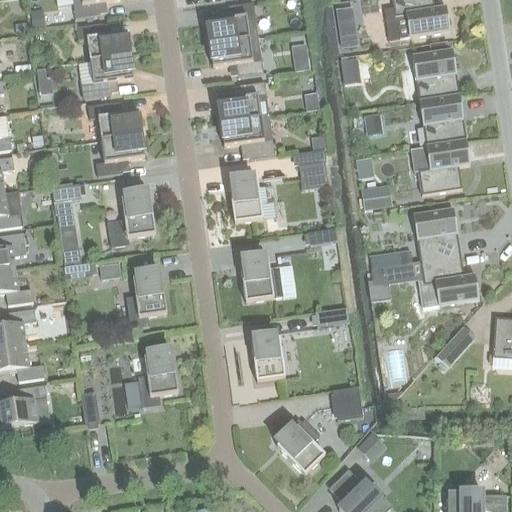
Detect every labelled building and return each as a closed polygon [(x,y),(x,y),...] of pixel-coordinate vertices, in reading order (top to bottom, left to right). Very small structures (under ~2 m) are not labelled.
[(122,4),(121,0),(71,0),(75,23),(100,19),(98,7),(122,4)] [(448,28),(446,11),(434,13),(432,0),(391,0),(398,43),(409,41),(409,42),(450,35),(448,28)] [(205,26),(209,49),(257,42),(254,20),(252,7),(228,11),(229,23),(205,26)] [(352,12),(336,14),(341,52),(357,50),(352,12)] [(43,13),(30,15),(33,33),(46,32),(43,13)] [(24,27),(14,29),(16,39),(26,37),(24,27)] [(103,41),(101,28),(76,32),(78,44),(86,43),(103,41)] [(129,60),(126,37),(103,41),(86,43),(89,66),(129,60)] [(257,42),(209,49),(212,72),(236,68),(237,81),(262,77),(260,64),(257,42)] [(290,48),(293,73),(311,70),(308,46),(290,48)] [(412,60),(419,106),(459,100),(452,54),(449,55),(447,46),(429,49),(431,58),(412,60)] [(109,86),(133,83),(129,60),(89,66),(92,88),(109,86)] [(352,64),(339,66),(343,90),(356,88),(352,64)] [(36,73),(39,99),(52,98),(50,83),(46,83),(45,72),(36,73)] [(111,98),(109,86),(92,88),(80,90),(82,102),(111,98)] [(260,123),(269,122),(263,86),(239,90),(240,102),(217,105),(220,128),(260,123)] [(419,106),(426,152),(466,145),(464,132),(459,100),(419,106)] [(114,120),(112,107),(87,111),(89,124),(97,122),(114,120)] [(141,139),(137,116),(114,120),(97,122),(100,145),(141,139)] [(379,119),(364,121),(366,141),(382,138),(379,119)] [(274,160),(272,144),(269,122),(260,123),(220,128),(223,151),(247,148),(249,164),(274,160)] [(144,162),(141,139),(100,145),(104,167),(104,168),(120,165),(144,162)] [(310,142),(312,157),(323,155),(327,155),(325,140),(310,142)] [(0,155),(11,154),(9,141),(0,142),(0,155)] [(466,145),(426,152),(429,173),(418,175),(421,199),(462,193),(461,186),(460,178),(459,178),(458,171),(470,169),(466,146),(467,146),(466,145)] [(324,167),(325,167),(323,155),(312,157),(296,159),(298,171),(324,167)] [(0,198),(4,198),(1,176),(14,174),(12,161),(0,163),(0,198)] [(122,178),(120,165),(104,168),(104,167),(95,168),(97,181),(122,178)] [(235,165),(209,168),(210,179),(236,176),(235,165)] [(324,167),(298,171),(300,183),(326,179),(324,167)] [(234,193),(229,194),(234,228),(262,224),(260,207),(257,184),(252,185),(252,181),(253,181),(252,180),(230,183),(230,185),(232,184),(234,193)] [(50,194),(52,208),(80,204),(77,190),(50,194)] [(364,215),(376,213),(391,211),(387,190),(372,193),(361,194),(364,215)] [(121,204),(124,225),(107,227),(111,252),(128,250),(127,243),(155,239),(150,205),(145,205),(144,197),(146,197),(146,195),(123,198),(124,200),(125,203),(121,204)] [(4,198),(0,198),(0,233),(22,230),(19,208),(5,210),(4,198)] [(71,214),(54,217),(58,237),(75,234),(71,214)] [(412,220),(419,266),(460,260),(455,229),(456,228),(455,221),(454,221),(453,214),(412,220)] [(335,233),(307,237),(308,239),(304,239),(305,249),(309,248),(310,250),(337,246),(335,233)] [(0,275),(15,274),(13,261),(26,259),(23,237),(0,240),(0,275)] [(79,256),(63,258),(64,272),(81,270),(79,256)] [(396,270),(394,256),(369,260),(371,274),(396,270)] [(245,307),(273,303),(281,302),(277,272),(269,273),(268,264),(263,264),(263,261),(264,261),(264,259),(241,262),(241,264),(244,263),(245,272),(240,273),(245,307)] [(463,281),(460,260),(419,266),(423,290),(434,288),(437,310),(479,304),(475,279),(463,281)] [(60,272),(62,286),(95,282),(93,268),(81,270),(64,272),(60,272)] [(15,274),(0,275),(0,298),(5,297),(7,310),(32,306),(31,293),(18,295),(15,274)] [(158,276),(157,275),(135,278),(135,279),(136,279),(136,283),(132,283),(135,301),(125,302),(130,333),(149,331),(147,321),(166,319),(161,284),(156,285),(155,276),(158,276)] [(390,302),(388,289),(373,291),(372,285),(368,286),(370,305),(390,302)] [(0,353),(25,350),(22,328),(35,326),(33,313),(8,317),(10,329),(0,330),(0,353)] [(316,319),(311,320),(313,330),(317,329),(317,331),(349,327),(347,313),(315,317),(316,319)] [(492,362),(511,363),(511,322),(495,321),(492,362)] [(256,351),(251,352),(256,386),(284,382),(279,343),(275,344),(274,340),(275,340),(275,339),(252,342),(252,343),(255,343),(256,351)] [(448,347),(436,360),(448,371),(460,359),(448,347)] [(25,350),(0,353),(0,375),(16,373),(18,386),(43,382),(41,370),(28,371),(25,350)] [(178,398),(173,363),(168,364),(167,355),(169,355),(169,354),(146,357),(146,358),(147,358),(148,362),(144,362),(146,380),(137,382),(141,412),(160,410),(159,400),(178,398)] [(21,405),(0,408),(0,431),(36,426),(49,425),(45,402),(46,402),(44,390),(19,393),(21,405)] [(332,396),(337,426),(362,422),(358,393),(332,396)] [(389,410),(403,395),(387,399),(389,410)] [(93,398),(78,400),(84,435),(98,432),(93,398)] [(325,460),(313,448),(320,441),(304,425),(302,427),(298,423),(275,446),(275,447),(277,446),(283,452),(280,455),(304,480),(325,460)] [(367,440),(352,455),(367,470),(382,455),(367,440)] [(388,511),(380,503),(381,503),(366,488),(363,491),(349,476),(330,494),(345,509),(341,511),(388,511)] [(461,497),(447,497),(447,511),(505,511),(506,500),(481,500),(481,496),(461,496),(461,497)]
